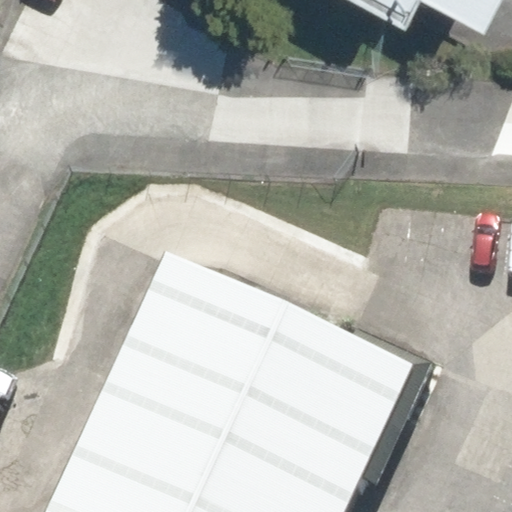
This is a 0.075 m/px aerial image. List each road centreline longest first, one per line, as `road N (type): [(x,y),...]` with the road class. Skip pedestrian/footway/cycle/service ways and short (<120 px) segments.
road 1 (unknown): [(511,119),(9,95)]
road 2 (unknown): [(409,511),(451,411),(477,384),(511,369)]
